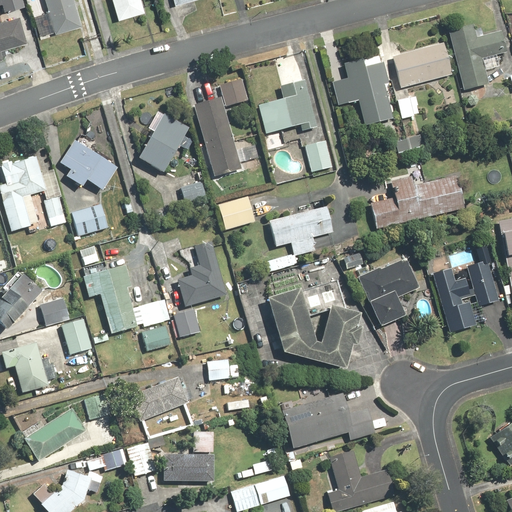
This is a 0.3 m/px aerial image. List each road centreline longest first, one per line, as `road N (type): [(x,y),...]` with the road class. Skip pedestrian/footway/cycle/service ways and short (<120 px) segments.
road 1 (residential): [(0,113),(96,78),(397,0)]
road 2 (residential): [(511,366),(443,389),(433,406),(455,511)]
